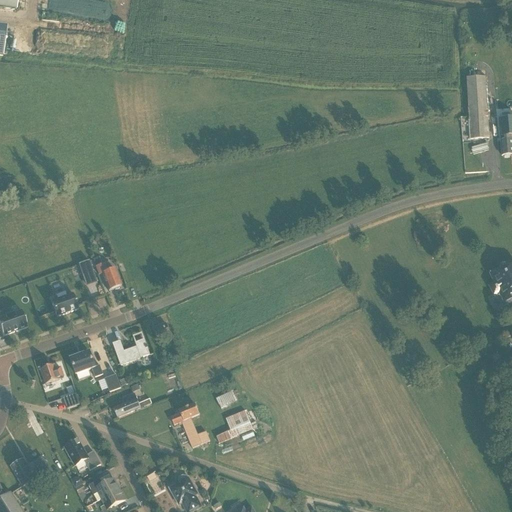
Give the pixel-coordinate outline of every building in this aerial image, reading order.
[(0,0),(0,6),(16,9),(17,0),(0,0)] [(485,78),(467,79),(471,140),(489,139),(485,78)] [(511,141),(509,142),(508,138),(500,138),(502,157),(511,156),(511,141)] [(88,262),(78,265),(86,286),(96,283),(88,262)] [(511,263),(489,274),(494,284),(488,287),(493,297),(498,294),(503,303),(511,298),(511,263)] [(104,265),(95,269),(98,276),(102,275),(108,292),(114,290),(115,291),(119,289),(119,288),(121,287),(114,269),(106,272),(104,265)] [(78,307),(73,292),(52,299),(56,314),(78,307)] [(0,328),(3,337),(27,329),(21,311),(0,318),(0,328)] [(166,325),(153,330),(157,341),(170,336),(166,325)] [(120,366),(149,356),(147,349),(148,349),(147,347),(146,347),(144,341),(136,344),(137,349),(124,354),(119,342),(113,345),(120,366)] [(92,370),(95,378),(103,376),(100,366),(95,368),(90,353),(70,360),(76,375),(92,370)] [(59,381),(57,377),(62,376),(60,369),(55,371),(54,366),(41,371),(46,385),(59,381)] [(117,379),(106,383),(110,393),(121,389),(117,379)] [(120,382),(122,388),(129,385),(127,379),(120,382)] [(217,399),(222,409),(243,400),(238,389),(217,399)] [(76,395),(63,399),(67,409),(79,405),(76,395)] [(149,400),(139,404),(134,395),(124,399),(127,404),(114,410),(118,419),(135,411),(140,409),(140,408),(144,407),(151,404),(149,400)] [(206,433),(198,436),(191,419),(199,415),(195,405),(179,411),(180,415),(171,419),(174,426),(182,423),(192,449),(201,446),(207,443),(210,442),(206,433)] [(245,412),(226,420),(231,431),(216,438),(219,444),(253,430),(260,427),(257,420),(250,423),(245,412)] [(101,465),(93,452),(86,456),(78,441),(65,448),(75,467),(84,462),(90,472),(101,465)] [(24,460),(11,468),(23,489),(36,481),(33,477),(39,473),(38,473),(48,467),(43,458),(30,466),(31,468),(29,469),(24,460)] [(188,479),(187,479),(186,477),(183,476),(179,478),(178,482),(179,484),(169,489),(179,507),(182,505),(186,511),(194,511),(202,508),(195,497),(198,496),(188,479)] [(76,489),(84,484),(81,480),(76,478),(71,481),(76,489)] [(120,491),(114,480),(103,486),(100,480),(89,487),(94,496),(98,494),(102,501),(120,491)] [(21,511),(11,494),(6,497),(0,487),(0,511),(21,511)] [(116,511),(114,507),(125,501),(120,491),(102,501),(105,506),(100,509),(102,511),(116,511)] [(212,506),(215,511),(217,511),(223,509),(219,502),(212,506)]
